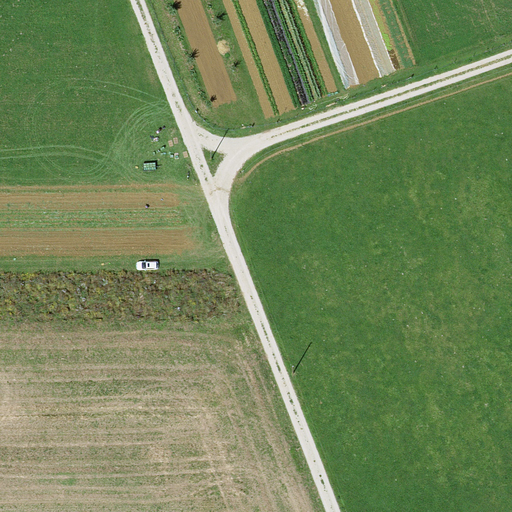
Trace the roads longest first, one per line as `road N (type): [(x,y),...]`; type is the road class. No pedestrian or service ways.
road 1 (track): [(331,511),(217,212),(219,190),(239,157),(270,142),(511,55)]
road 2 (track): [(218,207),(182,133),(239,157)]
road 3 (track): [(182,133),(133,0)]
